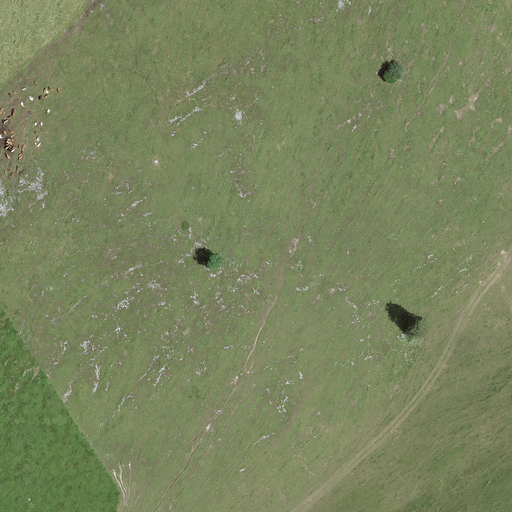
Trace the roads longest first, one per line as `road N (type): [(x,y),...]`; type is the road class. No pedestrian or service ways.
road 1 (track): [(296,511),(511,321)]
road 2 (track): [(511,253),(463,328),(475,360),(511,385)]
